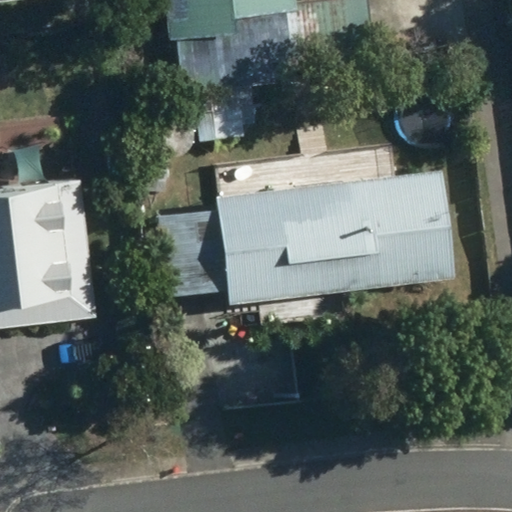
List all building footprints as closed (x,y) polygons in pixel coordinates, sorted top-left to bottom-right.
[(172,37),(178,91),(290,79),(374,70),(366,0),(332,0),(288,5),(287,0),(157,0),(162,39),(172,37)] [(93,48),(95,78),(119,76),(117,47),(93,48)] [(239,137),(236,101),(207,103),(209,139),(239,137)] [(433,170),(208,195),(210,209),(149,216),(158,299),(220,292),(221,301),(446,276),(433,170)] [(0,327),(89,316),(72,181),(0,189),(0,327)]
